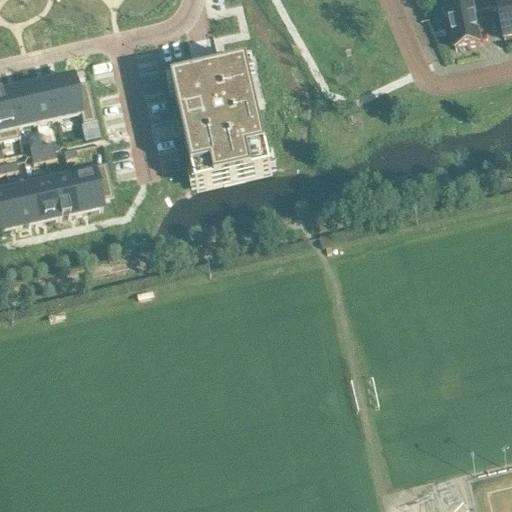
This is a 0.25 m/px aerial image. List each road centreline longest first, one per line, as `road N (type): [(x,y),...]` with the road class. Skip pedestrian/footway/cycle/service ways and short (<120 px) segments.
road 1 (residential): [(153,176),(119,38)]
road 2 (residential): [(0,66),(119,38)]
